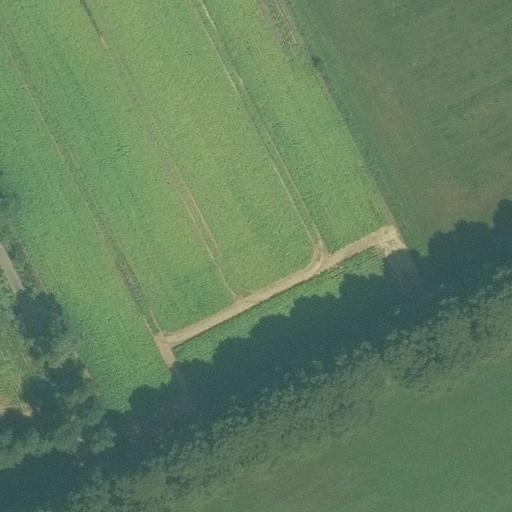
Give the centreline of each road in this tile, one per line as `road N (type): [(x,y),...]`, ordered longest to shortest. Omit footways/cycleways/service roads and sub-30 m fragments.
road 1 (tertiary): [(124,491),(511,294)]
road 2 (unclassified): [(124,491),(0,249)]
